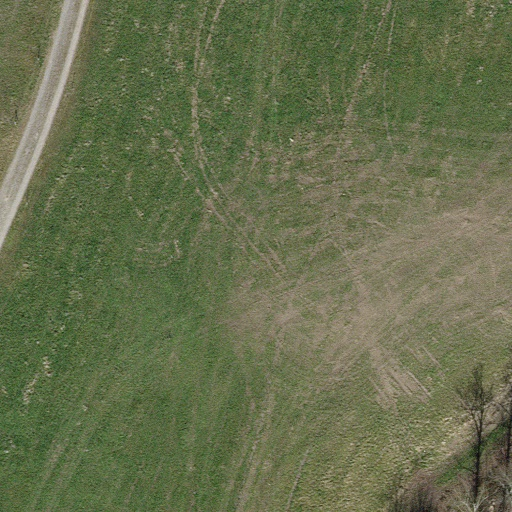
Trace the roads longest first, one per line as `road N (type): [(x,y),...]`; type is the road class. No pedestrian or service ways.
road 1 (track): [(0,211),(57,84),(76,0)]
road 2 (track): [(415,511),(511,423)]
